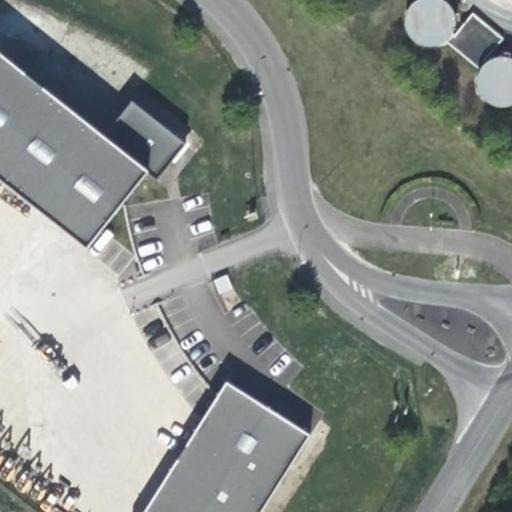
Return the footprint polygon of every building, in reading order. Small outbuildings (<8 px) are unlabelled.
[(455,57),(457,52),(459,48),(459,38),(454,28),(447,22),(441,19),(433,19),(426,21),(422,23),(416,30),(412,39),(412,47),(414,55),(419,61),(430,66),(438,66),(449,63),(452,60),(455,57)] [(461,55),(457,52),(455,57),(452,60),(486,85),(491,76),(488,74),(503,51),(477,32),(461,55)] [(116,146),(9,59),(0,70),(0,180),(98,260),(161,182),(171,190),(179,181),(199,156),(144,111),(116,146)] [(499,71),(491,76),(486,85),(485,94),(487,103),(493,111),(501,116),(510,118),(511,116),(511,69),(511,70),(499,71)] [(229,390),(200,439),(157,511),(274,511),(280,502),(316,442),(229,390)]
